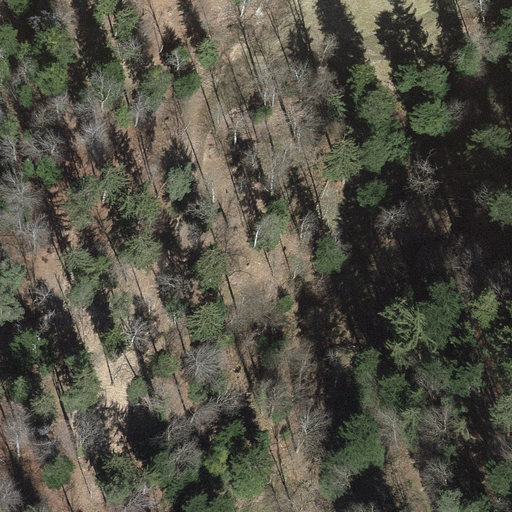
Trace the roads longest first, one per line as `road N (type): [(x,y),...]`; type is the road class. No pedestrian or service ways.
road 1 (track): [(70,511),(48,273),(82,0)]
road 2 (track): [(283,0),(238,70),(236,85),(248,92),(313,55),(391,36),(462,0)]
